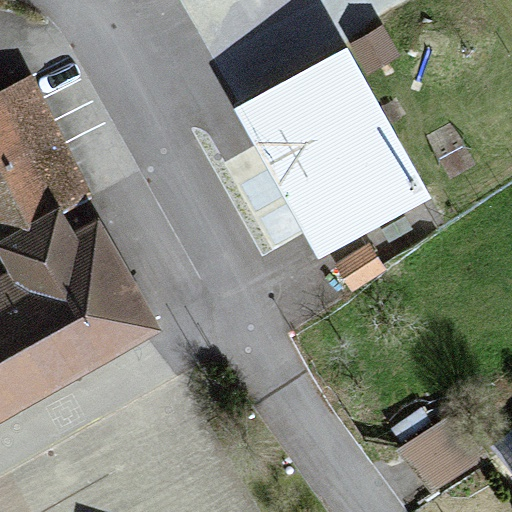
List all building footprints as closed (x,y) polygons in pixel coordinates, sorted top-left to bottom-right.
[(240,110),(319,253),(424,195),(345,52),(240,110)] [(0,230),(60,199),(64,206),(93,190),(27,66),(0,80),(0,230)] [(72,222),(64,206),(60,199),(0,230),(0,248),(8,263),(0,267),(0,397),(163,326),(99,207),(72,222)] [(382,268),(368,246),(337,265),(352,288),(382,268)] [(482,453),(449,409),(397,447),(430,491),(482,453)] [(511,423),(491,441),(511,467),(511,423)]
